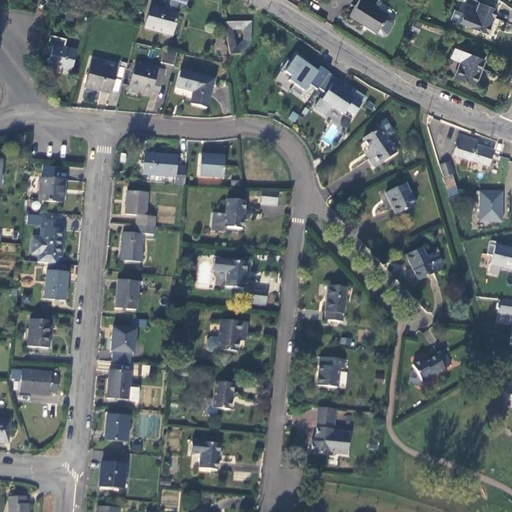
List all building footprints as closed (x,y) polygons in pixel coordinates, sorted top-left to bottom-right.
[(170,5),(179,7),(185,9),(186,0),(170,0),(169,5),(170,5)] [(358,0),(349,17),(376,33),(376,32),(383,35),(386,35),(393,23),(392,20),(386,16),(386,15),(360,0),(358,0)] [(450,20),(487,34),(496,9),(479,2),(473,17),(454,10),(450,20)] [(170,5),(168,12),(177,14),(179,7),(170,5)] [(177,14),(168,12),(164,11),(165,10),(151,6),(145,28),(171,35),(177,14)] [(224,22),(230,54),(241,54),(251,43),(251,22),(224,22)] [(53,45),(47,66),(71,72),(77,52),(64,48),(66,40),(50,36),(48,44),(53,45)] [(454,78),(474,86),(484,59),(453,48),(450,57),(460,61),(454,78)] [(160,63),(174,66),(177,53),(164,50),(160,63)] [(316,91),(318,89),(328,74),(320,68),(318,70),(317,72),(310,68),(312,66),(296,55),(291,64),(287,61),(281,70),(291,78),(288,82),(294,86),(290,90),(300,97),(308,86),(316,91)] [(454,75),(459,63),(449,59),(444,71),(454,75)] [(116,70),(91,64),(85,88),(109,95),(116,70)] [(135,64),(129,88),(151,94),(153,90),(159,91),(164,72),(135,64)] [(180,71),(176,88),(194,92),(190,105),(206,109),(214,80),(180,71)] [(342,83),(328,74),(318,89),(326,94),(321,100),(320,99),(313,109),(324,117),(331,108),(342,115),(345,111),(353,117),(365,99),(353,91),(349,95),(346,93),(345,94),(338,90),(342,83)] [(288,119),(295,122),(299,114),(292,111),(288,119)] [(369,149),(374,156),(368,160),(373,167),(395,153),(386,138),(394,133),(385,119),(376,125),(379,129),(363,140),(369,149)] [(488,167),(493,151),(477,146),(478,141),(459,135),(452,155),(488,167)] [(500,161),(501,157),(504,146),(480,137),(478,141),(477,146),(493,151),(498,153),(496,160),(500,161)] [(368,160),(374,156),(369,149),(364,153),(368,160)] [(174,177),(174,185),(184,186),(186,168),(176,167),(176,157),(144,154),(143,175),(174,177)] [(222,178),(224,158),(201,156),(199,176),(222,178)] [(443,178),(445,184),(453,181),(447,163),(439,166),(444,178),(443,178)] [(64,181),(41,179),(39,202),(62,204),(64,181)] [(456,188),(453,181),(445,184),(447,191),(456,188)] [(416,206),(405,184),(385,193),(396,216),(416,206)] [(257,190),(256,197),(262,198),(262,204),(276,205),(278,192),(257,190)] [(136,216),(135,227),(154,228),(155,217),(145,216),(147,193),(127,191),(125,215),(136,216)] [(502,192),(479,192),(479,206),(480,206),(479,222),(502,223),(502,192)] [(226,199),(225,214),(223,227),(225,227),(242,229),(245,201),(226,199)] [(43,237),(33,236),(31,255),(39,255),(41,256),(41,260),(54,261),(54,257),(58,257),(61,257),(64,230),(61,230),(62,222),(60,222),(61,215),(45,213),(44,221),(42,221),(42,228),(44,228),(43,237)] [(225,233),(225,227),(223,227),(225,214),(212,213),(210,232),(225,233)] [(153,236),(154,228),(135,227),(135,234),(122,233),(120,262),(140,263),(143,235),(153,236)] [(511,251),(501,249),(502,245),(490,242),(487,256),(492,257),(490,266),(501,269),(501,270),(511,273),(511,251)] [(405,256),(417,282),(434,273),(434,272),(440,269),(442,264),(438,254),(433,253),(426,256),(422,248),(405,256)] [(38,263),(58,265),(58,257),(54,257),(54,261),(41,260),(41,256),(39,255),(38,263)] [(246,263),(218,260),(216,272),(227,273),(225,287),(244,289),(246,263)] [(44,300),(65,302),(67,273),(46,271),(44,300)] [(135,311),(138,282),(117,280),(115,309),(135,311)] [(328,285),(324,320),(343,322),(346,287),(328,285)] [(249,306),(265,308),(266,298),(250,297),(249,306)] [(511,343),(511,300),(501,300),(500,312),(511,314),(511,334),(511,344),(511,343)] [(29,320),(27,347),(48,349),(50,322),(29,320)] [(237,352),(238,341),(239,332),(245,333),(246,324),(220,321),(218,338),(211,337),(206,341),(206,348),(209,352),(217,353),(217,350),(237,352)] [(133,354),(135,330),(113,328),(111,352),(133,354)] [(412,365),(421,382),(450,365),(443,352),(424,363),(422,360),(412,365)] [(343,370),(344,360),(320,358),(317,386),(337,388),(339,369),(343,370)] [(148,376),(150,366),(142,364),(141,375),(148,376)] [(107,399),(137,402),(138,389),(128,388),(129,372),(109,370),(107,399)] [(52,377),(52,373),(22,371),(19,392),(50,395),(51,392),(57,393),(59,377),(52,377)] [(215,382),(213,399),(212,409),(218,409),(230,411),(233,384),(215,382)] [(217,417),(218,409),(212,409),(213,399),(205,398),(204,415),(217,417)] [(317,420),(332,422),(333,409),(318,408),(317,420)] [(127,443),(129,417),(106,415),(104,441),(127,443)] [(9,421),(0,420),(0,442),(7,443),(9,421)] [(311,442),(310,454),(335,456),(337,454),(347,455),(349,434),(331,432),(332,422),(317,420),(315,442),(311,442)] [(198,469),(216,471),(219,445),(191,442),(190,454),(200,455),(198,469)] [(122,489),(125,465),(101,463),(99,487),(122,489)] [(8,497),(8,511),(28,511),(28,504),(26,504),(26,496),(8,497)]
